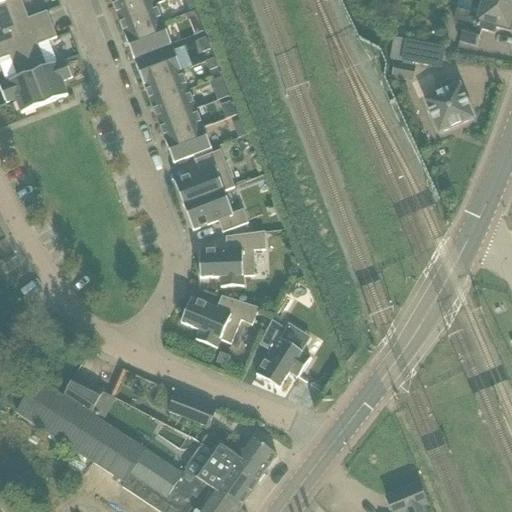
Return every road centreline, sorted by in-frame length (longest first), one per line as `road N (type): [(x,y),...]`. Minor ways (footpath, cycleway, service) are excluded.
road 1 (residential): [(75,0),(172,257),(163,298),(126,350)]
road 2 (secondary): [(332,443),(398,357),(470,237)]
road 3 (residential): [(126,350),(332,443)]
road 4 (residential): [(0,191),(66,301),(126,350)]
